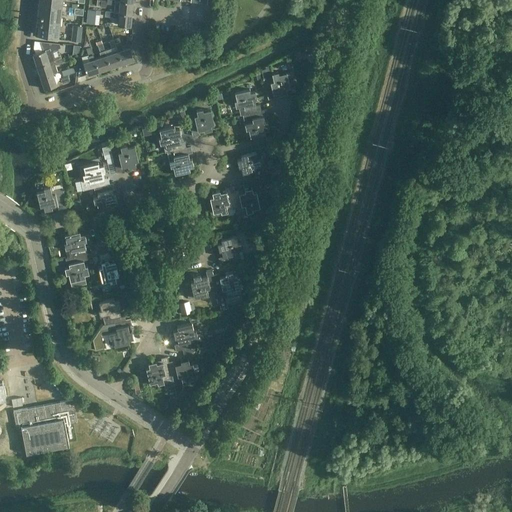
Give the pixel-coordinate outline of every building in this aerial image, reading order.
[(114,12),(119,13),(131,14),(132,2),(120,1),(114,0),(115,0),(112,0),(107,0),(107,4),(114,5),(113,12),(114,12)] [(38,4),(36,19),(59,21),(61,6),(38,4)] [(119,13),(118,25),(130,26),(131,14),(119,13)] [(59,21),(36,19),(34,34),(58,37),(59,21)] [(111,48),(105,51),(104,51),(110,67),(123,63),(118,51),(118,52),(115,43),(113,39),(108,41),(111,48)] [(118,51),(123,63),(133,60),(129,48),(123,50),(120,41),(115,43),(118,52),(118,51)] [(32,54),(36,66),(53,60),(51,51),(60,48),(59,44),(40,42),(43,51),(32,54)] [(101,57),(94,59),(98,71),(110,67),(104,51),(105,51),(102,43),(97,45),(101,57)] [(36,66),(40,77),(53,73),(53,74),(57,72),(55,65),(63,63),(61,58),(53,60),(36,66)] [(98,71),(94,59),(83,63),(87,75),(98,71)] [(262,78),(267,99),(274,98),(273,94),(279,92),(279,94),(287,92),(286,88),(289,87),(294,86),(291,71),(286,72),(278,74),(277,72),(271,73),(272,76),(262,78)] [(53,73),(40,77),(44,89),(57,85),(53,74),(53,73)] [(240,115),(244,114),(261,110),(260,109),(259,104),(255,105),(254,99),(256,99),(254,91),(249,92),(249,89),(234,92),(236,100),(233,100),(235,106),(238,106),(240,115)] [(244,114),(246,122),(244,123),(245,129),(247,129),(249,137),(264,133),(263,130),(267,128),(266,121),(264,121),(262,116),(266,115),(265,108),(260,109),(261,110),(244,114)] [(196,110),(196,113),(187,115),(192,136),(198,135),(197,130),(203,129),(203,131),(211,130),(210,125),(214,125),(211,110),(203,111),(202,109),(196,110)] [(165,153),(169,152),(169,151),(185,148),(185,147),(184,142),(180,143),(179,137),(180,137),(179,128),(174,129),(174,126),(158,130),(160,138),(158,138),(160,145),(163,144),(165,153)] [(111,151),(116,172),(122,170),(121,167),(127,165),(127,167),(135,165),(134,161),(137,160),(134,145),(127,147),(126,144),(120,146),(120,149),(111,151)] [(169,151),(169,152),(171,160),(168,161),(169,167),(172,166),(174,174),(189,171),(188,167),(192,166),(190,159),(189,159),(187,153),(191,152),(190,146),(185,147),(185,148),(169,151)] [(99,149),(101,161),(112,160),(110,147),(99,149)] [(240,158),(236,160),(238,167),(240,167),(241,173),(237,174),(238,180),(259,175),(262,174),(260,165),(259,159),(261,159),(259,150),(255,152),(240,155),(240,158)] [(83,180),(80,180),(83,190),(88,189),(93,188),(93,187),(109,184),(109,183),(108,177),(104,178),(103,172),(105,172),(103,164),(98,165),(98,162),(82,165),(84,173),(82,173),(83,180)] [(93,187),(93,188),(95,196),(93,197),(94,203),(97,202),(99,210),(113,207),(112,203),(117,202),(115,195),(113,195),(112,189),(116,189),(114,182),(109,183),(109,184),(93,187)] [(36,191),(39,206),(43,205),(44,209),(52,208),(51,205),(57,204),(58,208),(67,206),(62,185),(50,188),(50,185),(43,187),(44,189),(36,191)] [(231,191),(230,186),(224,187),(225,191),(219,192),(219,191),(211,192),(212,197),(209,198),(212,213),(219,211),(220,213),(226,212),(226,209),(234,207),(235,207),(231,191)] [(237,189),(231,191),(235,207),(234,207),(235,212),(244,210),(245,213),(251,211),(251,209),(259,207),(255,192),(252,193),(251,189),(243,190),(243,193),(238,194),(237,189)] [(68,247),(70,256),(86,253),(91,252),(89,246),(86,247),(85,241),(86,241),(85,233),(80,234),(79,231),(65,234),(67,241),(64,242),(65,248),(68,247)] [(216,243),(218,251),(220,251),(222,256),(218,257),(219,264),(240,259),(238,250),(241,249),(239,243),(236,244),(235,236),(220,239),(220,242),(216,243)] [(65,257),(67,267),(64,267),(66,274),(68,273),(70,281),(71,287),(86,283),(85,277),(84,274),(89,273),(87,265),(85,266),(84,260),(87,259),(86,253),(70,256),(65,257)] [(101,261),(102,266),(98,267),(102,282),(109,280),(110,283),(116,281),(116,278),(124,276),(119,255),(113,257),(114,261),(109,262),(109,260),(101,261)] [(190,283),(185,285),(188,297),(193,296),(200,295),(201,297),(207,295),(207,293),(215,291),(212,275),(211,270),(205,271),(206,275),(200,276),(200,274),(192,276),(193,281),(190,281),(190,283)] [(218,273),(212,275),(215,291),(216,296),(225,294),(226,297),(232,295),(232,293),(240,291),(236,276),(233,276),(232,272),(224,274),(225,276),(219,277),(218,273)] [(104,324),(109,323),(124,319),(123,313),(119,314),(118,308),(120,308),(118,300),(114,301),(113,297),(101,300),(100,298),(90,300),(92,310),(98,309),(99,315),(102,315),(104,324)] [(102,324),(92,339),(95,350),(104,348),(100,335),(108,333),(110,339),(112,338),(114,346),(128,342),(127,339),(132,338),(130,330),(128,331),(126,325),(130,324),(129,317),(124,319),(109,323),(104,324),(102,324)] [(172,330),(174,338),(176,337),(177,343),(173,344),(175,350),(196,346),(204,344),(201,332),(196,333),(195,330),(192,330),(191,323),(176,326),(177,329),(172,330)] [(146,370),(140,372),(143,385),(149,383),(156,382),(157,384),(163,383),(162,380),(170,378),(171,378),(167,361),(168,361),(167,356),(160,358),(161,362),(156,364),(155,361),(147,363),(148,368),(145,368),(146,370)] [(174,360),(168,361),(167,361),(171,378),(170,378),(171,382),(181,380),(182,383),(188,381),(187,379),(195,377),(192,363),(188,364),(187,359),(180,361),(180,362),(175,364),(174,360)] [(27,375),(8,377),(10,399),(27,397),(27,391),(29,391),(27,375)] [(13,411),(17,428),(21,427),(26,453),(69,445),(65,424),(77,422),(72,399),(13,411)]
